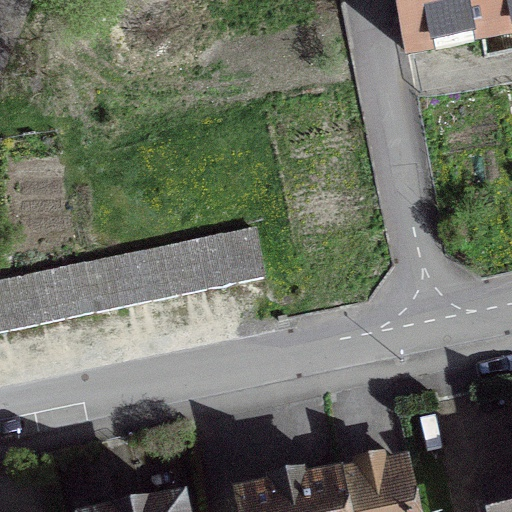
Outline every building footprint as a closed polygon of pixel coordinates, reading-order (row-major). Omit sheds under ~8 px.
[(511,0),(397,0),(407,53),(511,32),(511,0)] [(0,282),(0,332),(265,278),(255,230),(0,282)] [(340,477),(347,511),(413,511),(404,465),(381,469),(380,462),(361,467),(362,473),(340,477)] [(347,511),(340,477),(301,485),(300,479),(273,484),(274,490),(237,498),(240,511),(347,511)] [(511,511),(511,490),(485,496),(488,511),(511,511)]
